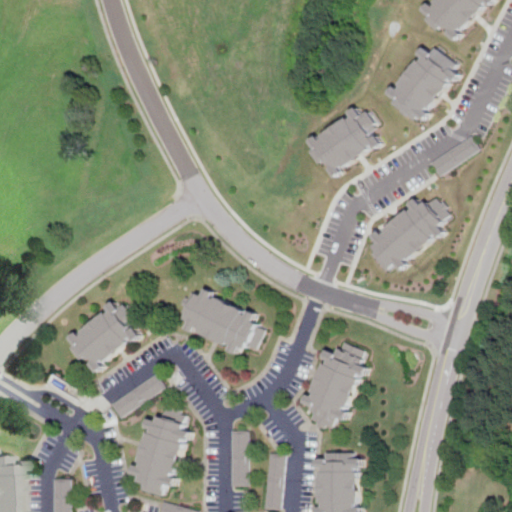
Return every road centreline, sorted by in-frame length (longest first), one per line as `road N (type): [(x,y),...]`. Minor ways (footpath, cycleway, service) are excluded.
road 1 (tertiary): [(511,181),(473,280),(426,457)]
road 2 (residential): [(0,353),(66,287),(205,196)]
road 3 (residential): [(205,196),(120,0)]
road 4 (residential): [(353,300),(276,267),(205,196)]
